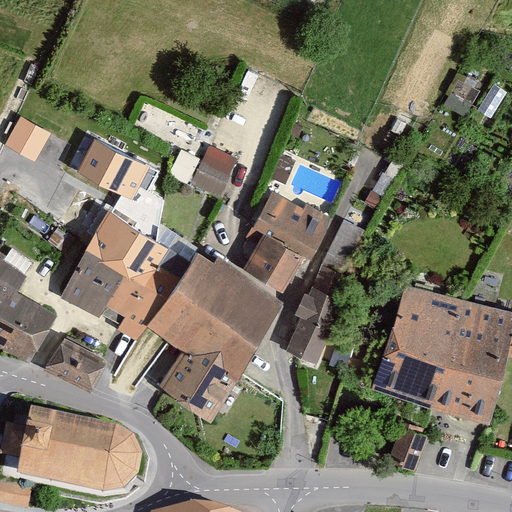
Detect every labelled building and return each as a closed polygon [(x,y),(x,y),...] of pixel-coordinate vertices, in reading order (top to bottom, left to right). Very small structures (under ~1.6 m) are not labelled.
[(7,142),(38,157),(52,129),(21,113),(7,142)] [(148,167),(95,143),(80,174),(133,198),(148,167)] [(205,157),(181,149),(172,173),(224,192),(238,155),(210,145),(205,157)] [(253,221),(269,230),(307,251),(312,253),(331,218),(272,186),(253,221)] [(368,229),(344,218),(330,248),(354,259),(368,229)] [(269,230),(247,266),(284,289),(307,251),(269,230)] [(100,312),(125,266),(87,242),(61,294),(100,312)] [(167,287),(148,319),(184,342),(237,373),(291,293),(284,289),(247,266),(196,244),(167,287)] [(27,273),(0,252),(0,342),(30,356),(40,339),(57,310),(15,286),(27,273)] [(136,336),(148,319),(167,287),(125,266),(100,312),(136,336)] [(345,288),(312,276),(300,308),(305,310),(293,345),(320,355),(345,288)] [(511,307),(404,281),(378,387),(411,395),(489,415),(503,357),(505,351),(511,353),(511,307)] [(92,387),(106,358),(59,335),(45,365),(92,387)] [(237,373),(184,342),(160,383),(210,417),(237,373)] [(6,423),(1,454),(21,458),(17,474),(103,489),(121,484),(135,472),(141,449),(132,435),(116,425),(30,407),(26,427),(6,423)] [(399,424),(387,455),(410,464),(423,432),(399,424)] [(0,480),(0,500),(27,505),(29,487),(0,480)]
